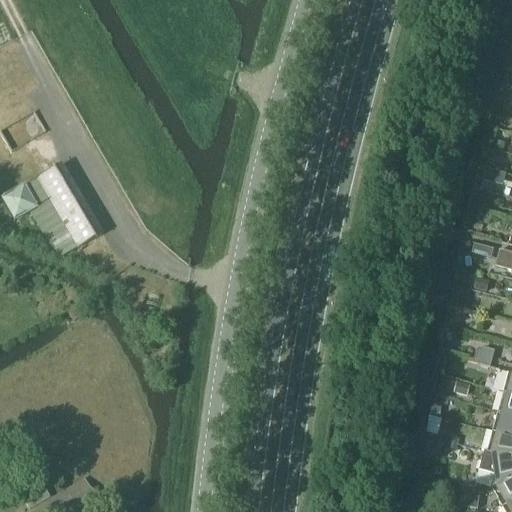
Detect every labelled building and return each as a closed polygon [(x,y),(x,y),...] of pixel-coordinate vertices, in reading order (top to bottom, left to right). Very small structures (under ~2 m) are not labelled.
[(495,112),(492,119),(503,122),(505,115),(495,112)] [(496,145),(495,151),(502,153),(503,146),(496,145)] [(481,162),(479,169),(489,172),(490,165),(481,162)] [(59,167),(21,190),(35,212),(33,213),(27,216),(47,254),(50,256),(58,262),(60,261),(100,237),(59,167)] [(484,172),(482,182),(490,184),(492,174),(484,172)] [(20,190),(0,201),(0,211),(9,227),(24,218),(27,216),(33,213),(20,190)] [(477,202),(475,210),(485,212),(487,204),(477,202)] [(485,249),(483,259),(490,261),(493,251),(485,249)] [(499,252),(494,269),(511,273),(511,255),(499,252)] [(477,282),(474,291),(485,293),(487,285),(477,282)] [(479,357),(479,358),(491,362),(494,353),(481,350),(479,357)] [(468,360),(467,364),(489,370),(491,362),(479,358),(478,363),(468,360)] [(456,386),(454,395),(466,398),(468,389),(456,386)] [(511,399),(507,398),(501,418),(511,420),(511,399)] [(432,409),(430,418),(437,419),(439,410),(432,409)] [(511,420),(501,418),(496,437),(511,440),(511,420)] [(511,440),(496,437),(490,455),(511,461),(511,440)] [(484,453),(479,473),(494,477),(495,479),(489,480),(490,489),(496,488),(496,489),(511,480),(511,461),(490,455),(484,453)] [(83,480),(30,511),(77,511),(96,501),(83,480)] [(511,480),(496,489),(495,490),(506,508),(511,504),(511,480)] [(461,496),(459,509),(461,510),(477,511),(479,498),(480,491),(462,488),(461,496)] [(44,492),(23,504),(28,511),(49,500),(44,492)]
